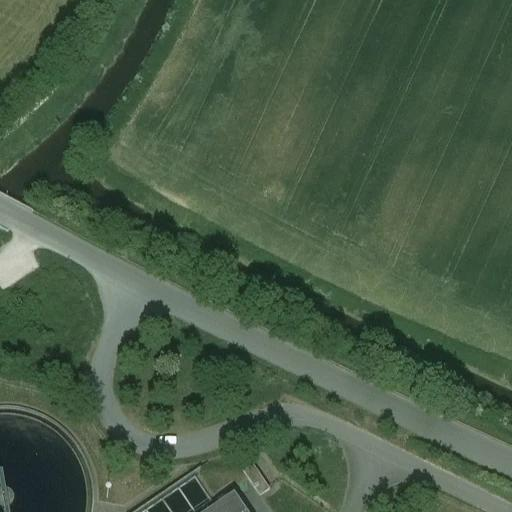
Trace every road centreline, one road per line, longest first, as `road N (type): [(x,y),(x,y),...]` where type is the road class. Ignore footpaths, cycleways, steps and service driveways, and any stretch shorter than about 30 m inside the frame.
road 1 (unclassified): [(140,290),(111,338),(100,376),(106,413),(132,440),(168,449),(272,419),(309,419),(506,511)]
road 2 (unclassified): [(140,290),(511,469)]
road 3 (unclassified): [(20,225),(140,290)]
